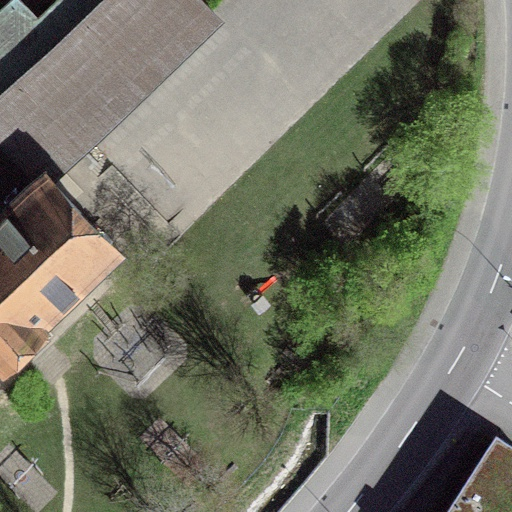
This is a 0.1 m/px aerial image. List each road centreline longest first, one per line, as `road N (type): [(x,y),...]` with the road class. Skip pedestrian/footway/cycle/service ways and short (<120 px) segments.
road 1 (tertiary): [(444,375),(511,214)]
road 2 (tertiary): [(349,511),(444,375)]
